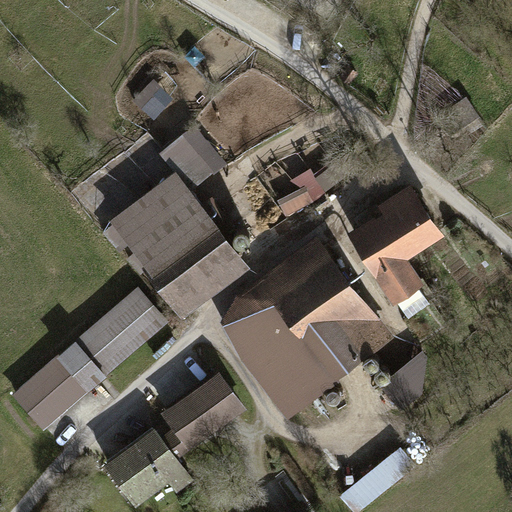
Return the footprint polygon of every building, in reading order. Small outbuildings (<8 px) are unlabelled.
[(357,71),(348,65),(341,75),(349,81),(357,71)] [(156,83),(138,104),(156,120),(174,98),(156,83)] [(477,114),(466,98),(440,116),(451,132),(477,114)] [(313,169),(293,178),(298,191),(279,200),(286,215),(325,198),(313,169)] [(178,173),(116,220),(154,262),(150,265),(174,297),(234,253),(222,235),(234,226),(222,211),(214,218),(178,173)] [(388,212),(355,233),(409,315),(430,302),(417,282),(419,280),(402,254),(439,231),(411,187),(408,186),(382,203),(388,212)] [(327,244),(252,300),(305,370),(299,374),(311,391),(387,334),(328,255),(333,251),(327,244)] [(137,288),(16,392),(45,425),(166,321),(137,288)] [(398,409),(440,381),(423,355),(381,383),(398,409)] [(157,432),(111,465),(135,499),(168,475),(178,488),(191,478),(174,455),(239,408),(216,377),(167,412),(179,428),(163,440),(157,432)] [(397,448),(340,494),(357,511),(413,467),(397,448)]
